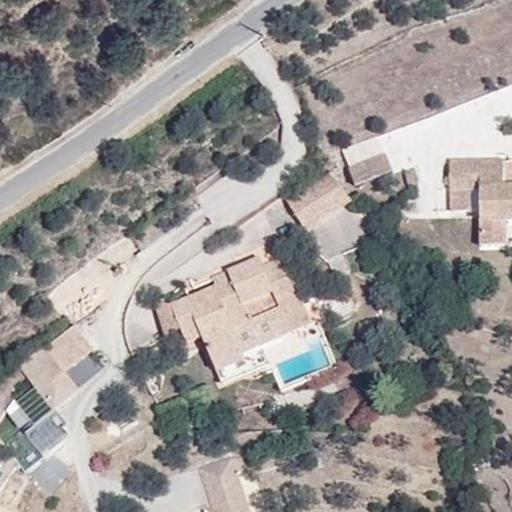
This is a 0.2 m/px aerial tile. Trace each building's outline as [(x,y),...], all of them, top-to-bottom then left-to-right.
[(354,174),(363,188),(391,170),(383,157),(354,174)] [(508,171),(485,170),(472,174),(466,172),(454,178),(454,220),(473,220),(473,197),(485,197),(484,256),(507,256),(507,232),(511,231),(511,196),(508,197),(508,171)] [(361,189),(363,188),(354,174),(354,175),(361,189)] [(355,205),(332,180),(287,209),(308,238),(355,205)] [(170,316),(180,339),(187,354),(202,346),(218,384),(246,369),(233,340),(274,322),(285,345),(313,332),(284,267),(264,276),(261,268),(213,288),(216,295),(170,316)] [(166,348),(180,339),(170,316),(151,311),(166,348)] [(65,334),(39,356),(60,383),(91,358),(72,333),(67,337),(81,352),(66,369),(47,353),(65,335),(65,334)] [(67,337),(65,335),(47,353),(66,369),(81,352),(67,337)] [(18,375),(51,418),(74,400),(60,383),(39,356),(18,375)] [(241,465),(230,469),(235,484),(246,480),(241,465)] [(208,511),(243,511),(235,484),(230,469),(199,479),(208,511)]
